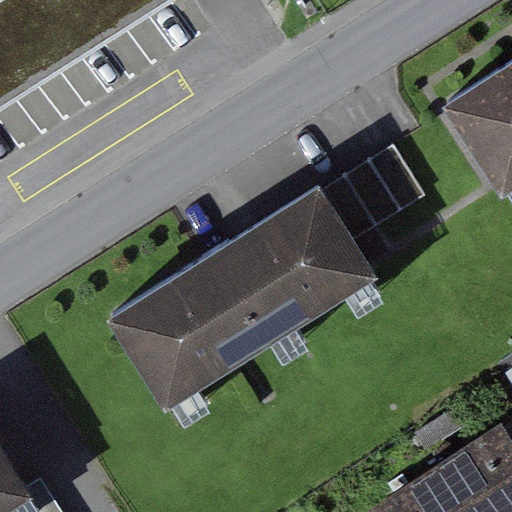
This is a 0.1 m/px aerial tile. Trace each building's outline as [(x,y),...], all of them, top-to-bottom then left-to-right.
[(0,0),(0,104),(37,82),(167,0),(0,0)] [(511,69),(459,103),(511,186),(511,69)] [(330,189),(121,322),(180,414),(389,282),(330,189)] [(0,428),(0,511),(25,511),(46,500),(0,428)] [(511,511),(511,428),(386,511),(511,511)]
